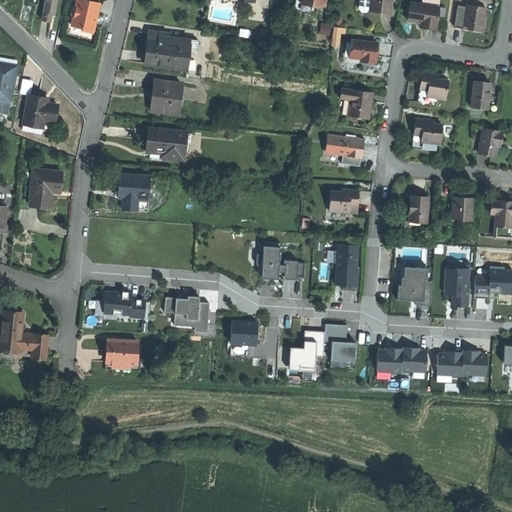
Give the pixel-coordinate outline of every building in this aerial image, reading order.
[(56,0),(42,0),(41,10),(43,10),(41,21),(44,22),(49,22),(50,12),(54,12),(56,0)] [(98,4),(81,0),(76,0),(75,6),(70,7),(68,14),(71,17),(70,24),(81,27),(80,31),(91,34),(95,18),(98,4)] [(372,0),(361,0),(360,8),(362,10),(363,11),(364,12),(366,13),(368,12),(371,9),(372,0)] [(394,0),(372,0),(371,9),(382,11),(393,13),(394,0)] [(441,7),(413,3),(410,20),(420,21),(428,23),(427,28),(438,29),(441,7)] [(468,7),(460,6),(456,28),(463,29),(464,26),(472,27),(484,29),(488,7),(468,4),(468,7)] [(332,33),(333,25),(323,24),(323,33),(332,33)] [(347,32),(336,30),(333,47),(339,49),(341,35),(346,36),(347,32)] [(160,41),(150,40),(148,51),(146,64),(187,70),(190,51),(192,39),(160,35),(160,41)] [(192,39),(190,51),(199,52),(200,40),(192,39)] [(378,44),(353,42),(351,59),(362,60),(362,63),(376,64),(376,62),(377,62),(377,54),(378,44)] [(15,63),(0,60),(0,100),(8,102),(14,67),(15,63)] [(433,74),(422,72),(419,89),(428,90),(427,96),(435,97),(445,98),(447,80),(439,78),(439,75),(433,74)] [(182,82),(154,80),(153,95),(151,111),(178,114),(182,82)] [(482,82),(474,81),(471,107),(488,109),(491,83),(482,82)] [(419,89),(417,103),(434,106),(435,97),(427,96),(428,90),(419,89)] [(373,95),(351,92),(351,94),(350,102),(348,119),(366,121),(367,111),(371,111),(372,107),(373,95)] [(351,94),(342,93),(341,101),(350,102),(351,94)] [(41,126),(42,123),(42,119),(52,121),(55,103),(46,102),(47,98),(37,97),(27,95),(23,120),(23,123),(41,126)] [(0,100),(0,113),(6,114),(8,102),(0,100)] [(431,122),(414,122),(414,131),(414,137),(422,137),(421,144),(441,145),(441,127),(431,126),(431,122)] [(41,126),(23,123),(21,131),(40,134),(41,126)] [(188,132),(149,127),(148,138),(146,150),(162,152),(161,157),(184,160),(188,132)] [(500,132),(482,130),(478,156),(488,157),(496,158),(498,147),(500,132)] [(338,138),(329,137),(327,155),(336,156),(338,138)] [(422,137),(414,137),(413,150),(440,152),(441,145),(421,144),(422,137)] [(364,142),(338,138),(336,156),(341,157),(359,159),(361,159),(362,151),(364,142)] [(341,157),(340,165),(358,168),(359,159),(341,157)] [(61,175),(32,172),(28,208),(38,209),(48,211),(50,194),(59,195),(61,175)] [(151,176),(121,174),(120,186),(119,197),(124,198),(123,210),(149,211),(151,176)] [(341,194),(330,193),(329,213),(357,215),(358,203),(358,193),(341,192),(341,194)] [(418,197),(410,197),(409,223),(426,224),(427,198),(418,197)] [(463,200),(454,200),(454,220),(474,221),(474,200),(463,200)] [(511,201),(504,201),(496,201),(491,201),(491,215),(496,215),(495,227),(511,227),(511,201)] [(280,243),(264,242),(264,254),(257,254),(256,263),(259,264),(262,268),(257,272),(267,283),(272,279),(278,279),(279,272),(285,273),(285,279),(297,280),(297,277),(304,278),(305,263),(298,263),(298,261),(285,260),(285,265),(281,265),(281,255),(280,255),(281,243),(280,243)] [(337,263),(337,268),(348,269),(348,275),(344,274),(343,290),(358,291),(359,269),(357,269),(358,246),(338,245),(338,251),(335,251),(334,263),(337,263)] [(428,268),(407,267),(406,277),(404,277),(403,285),(398,285),(397,300),(411,301),(412,298),(416,299),(416,301),(416,305),(431,306),(432,282),(427,282),(428,268)] [(489,293),(500,293),(500,291),(511,291),(511,270),(504,271),(504,268),(490,267),(489,278),(475,277),(474,298),(489,299),(489,293)] [(467,307),(469,270),(456,269),(456,270),(446,270),(445,292),(453,292),(453,295),(453,306),(467,307)] [(105,300),(104,308),(118,310),(117,313),(130,314),(130,316),(144,317),(146,300),(132,299),(132,294),(118,293),(104,292),(103,300),(105,300)] [(193,296),(188,296),(188,299),(180,298),(166,297),(164,312),(175,313),(174,324),(195,326),(195,331),(207,332),(210,303),(199,302),(200,297),(193,296)] [(23,314),(2,312),(0,332),(0,351),(20,353),(20,350),(21,345),(21,335),(23,314)] [(256,344),(257,325),(246,324),(247,322),(232,321),(230,343),(231,343),(246,344),(256,344)] [(347,325),(326,324),(324,341),(332,342),(330,360),(355,362),(356,343),(346,342),(347,325)] [(303,348),(290,347),(289,366),(314,367),(315,355),(323,356),(324,332),(305,331),(303,348)] [(27,336),(21,335),(21,345),(33,346),(33,351),(32,358),(46,360),(48,336),(34,335),(34,336),(27,336)] [(119,344),(107,343),(107,352),(107,362),(138,364),(138,345),(139,341),(119,340),(119,344)] [(246,358),(246,344),(231,343),(230,357),(246,358)] [(138,364),(107,362),(106,369),(142,371),(143,345),(138,345),(138,364)] [(401,370),(411,371),(425,372),(427,351),(411,351),(411,348),(402,347),(402,349),(394,348),(393,351),(378,351),(377,370),(401,372),(401,370)] [(462,352),(461,373),(485,375),(486,355),(471,354),(471,351),(462,350),(462,352)] [(461,375),(461,373),(462,352),(453,352),(453,355),(438,354),(437,374),(461,375)] [(425,379),(425,372),(411,371),(410,378),(425,379)]
